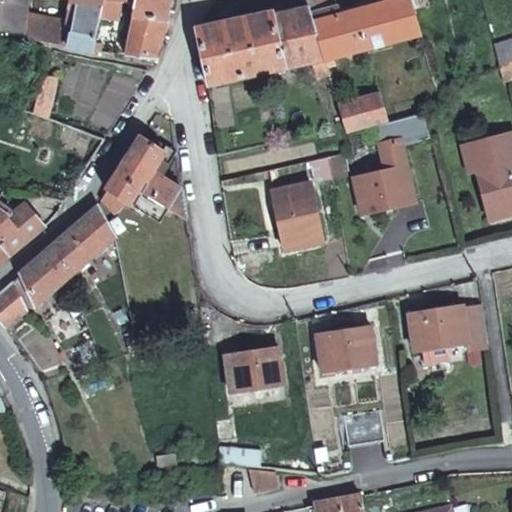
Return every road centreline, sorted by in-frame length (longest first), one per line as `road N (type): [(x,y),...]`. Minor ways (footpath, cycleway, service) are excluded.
road 1 (residential): [(179,46),(218,286),(237,306),(277,307),(511,256)]
road 2 (residential): [(0,275),(68,217),(179,46)]
road 3 (residential): [(234,511),(489,456),(511,458)]
road 4 (residential): [(49,511),(28,415),(0,346)]
